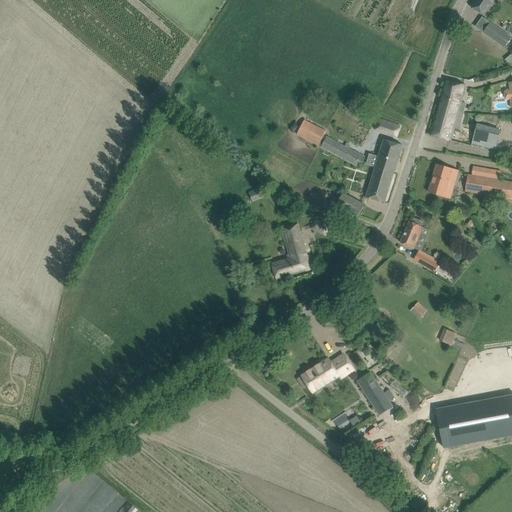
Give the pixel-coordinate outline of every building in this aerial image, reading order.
[(483,16),(494,0),(475,0),(471,7),(483,16)] [(490,23),(484,33),(504,47),(511,37),(490,23)] [(451,109),(459,111),(466,85),(446,79),(439,105),(451,108),(451,109)] [(450,141),(459,111),(451,109),(451,108),(439,105),(430,135),(450,141)] [(377,118),(373,128),(396,137),(400,127),(377,118)] [(365,157),(326,137),(324,136),(325,132),(304,121),(302,124),(324,142),(362,162),(365,157)] [(359,167),(362,162),(324,142),(302,124),(297,134),(321,147),(359,167)] [(478,125),(472,145),(495,151),(501,131),(478,125)] [(384,140),(375,167),(393,173),(402,145),(384,140)] [(437,164),(429,193),(450,199),(453,189),(447,187),(448,184),(452,185),(456,170),(437,164)] [(384,203),(393,173),(375,167),(366,197),(384,203)] [(511,182),(471,175),(468,175),(465,191),(511,198),(511,182)] [(262,186),(250,192),(254,201),(266,196),(262,186)] [(340,191),(336,197),(339,199),(336,204),(358,217),(364,205),(340,191)] [(423,227),(421,226),(423,222),(414,218),(412,222),(410,222),(401,243),(410,247),(413,249),(423,227)] [(315,219),(311,228),(326,235),(330,226),(315,219)] [(311,269),(297,223),(281,228),(291,257),(272,263),(277,280),(311,269)] [(434,271),(438,265),(418,253),(414,260),(434,271)] [(427,311),(418,302),(410,311),(419,320),(427,311)] [(444,329),(439,340),(450,346),(456,335),(444,329)] [(319,364),(302,375),(314,393),(352,369),(343,355),(331,363),(327,358),(319,363),(319,364)] [(366,376),(358,381),(379,415),(388,409),(392,407),(370,373),(366,376)] [(401,397),(405,392),(392,381),(388,386),(401,397)] [(348,403),(344,396),(339,399),(344,406),(348,403)]
